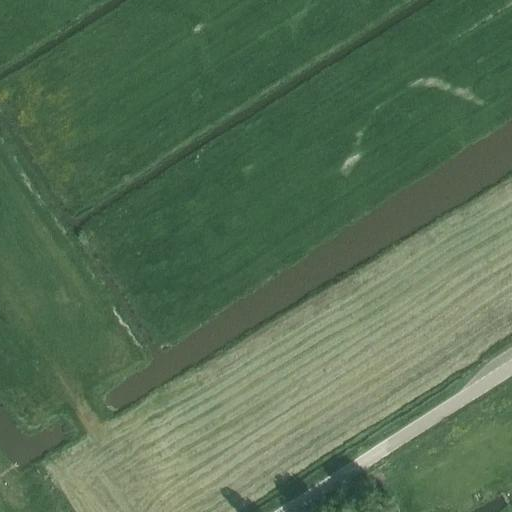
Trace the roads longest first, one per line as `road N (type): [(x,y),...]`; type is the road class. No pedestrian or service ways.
road 1 (track): [(0,276),(153,511)]
road 2 (unclassified): [(280,511),(511,362)]
